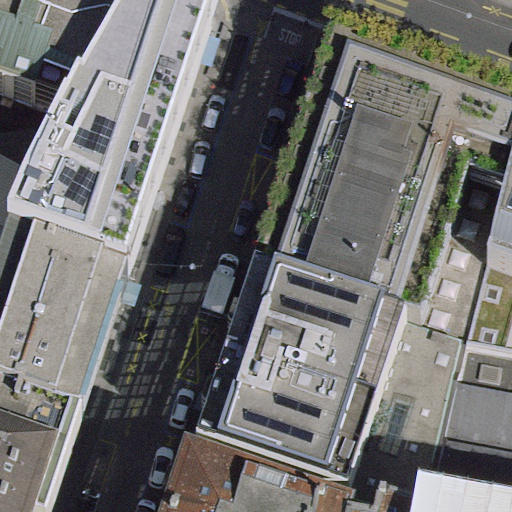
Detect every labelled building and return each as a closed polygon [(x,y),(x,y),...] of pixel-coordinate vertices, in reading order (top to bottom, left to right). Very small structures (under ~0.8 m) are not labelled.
[(143,0),(0,0),(0,96),(69,122),(78,101),(86,104),(143,0)] [(221,4),(208,0),(143,0),(86,104),(78,101),(69,122),(54,149),(26,205),(11,244),(130,283),(221,4)] [(506,203),(511,182),(511,111),(337,48),(257,284),(420,339),(469,193),(506,203)] [(0,254),(26,205),(54,149),(32,138),(0,142),(0,254)] [(511,280),(511,182),(506,203),(489,272),(511,280)] [(489,272),(506,203),(469,193),(420,339),(468,356),(489,272)] [(0,398),(82,426),(130,283),(11,244),(0,277),(0,398)] [(511,280),(489,272),(468,356),(511,364),(511,280)] [(199,458),(357,511),(427,511),(468,356),(420,339),(257,284),(199,458)] [(511,511),(511,364),(468,356),(427,511),(511,511)] [(0,511),(53,511),(82,426),(0,398),(0,511)] [(298,511),(195,477),(183,511),(298,511)]
